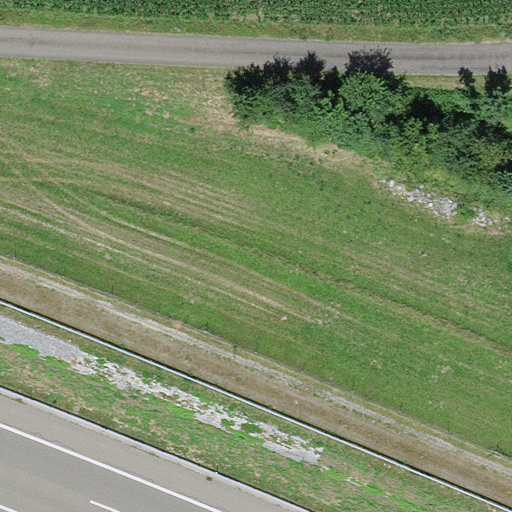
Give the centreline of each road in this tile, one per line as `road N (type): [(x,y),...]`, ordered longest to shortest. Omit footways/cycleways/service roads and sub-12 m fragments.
road 1 (track): [(0,293),(511,498)]
road 2 (unclassified): [(0,43),(296,62),(511,61)]
road 3 (motorway): [(128,511),(0,462)]
